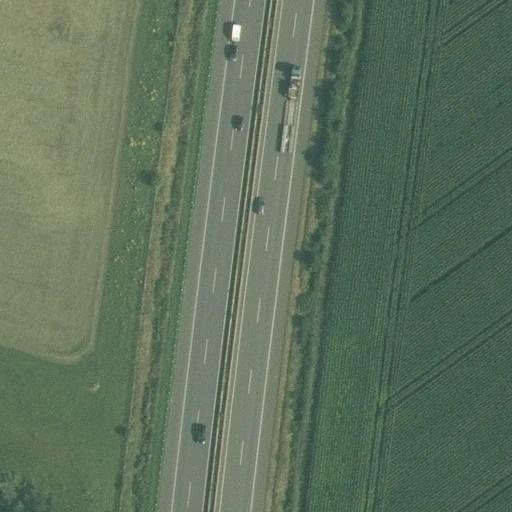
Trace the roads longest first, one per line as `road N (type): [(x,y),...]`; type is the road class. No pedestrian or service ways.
road 1 (motorway): [(248,0),(186,511)]
road 2 (motorway): [(236,511),(297,0)]
